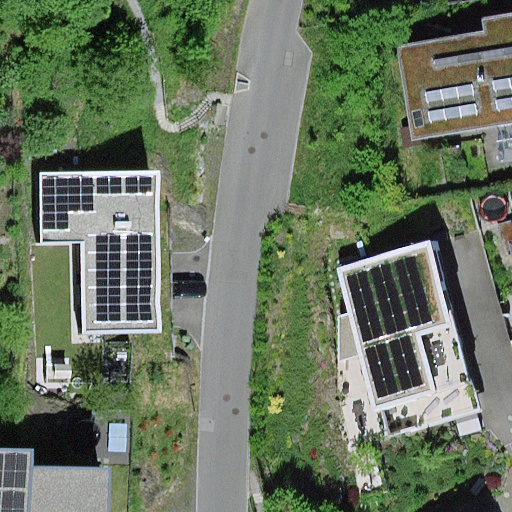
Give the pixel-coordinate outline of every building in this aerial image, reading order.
[(494,33),(398,48),(412,137),(511,120),(511,17),(492,21),(494,33)] [(157,172),(36,175),(37,243),(82,242),(84,334),(161,332),(157,172)] [(504,243),(510,242),(511,241),(511,219),(498,224),(504,243)] [(432,243),(336,270),(347,314),(339,317),(338,364),(357,358),(379,440),(430,428),(469,387),(432,243)] [(34,451),(0,448),(0,511),(103,511),(105,472),(33,468),(34,451)]
